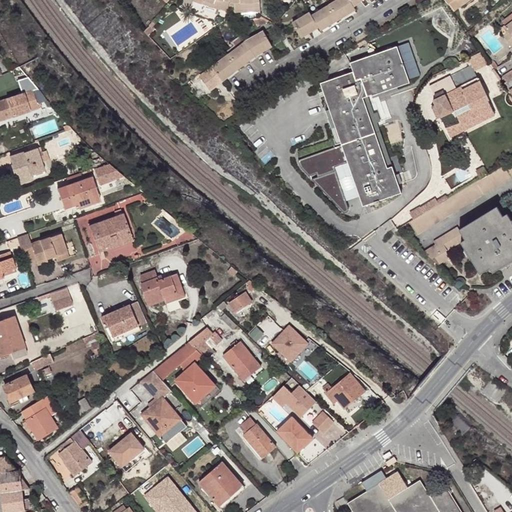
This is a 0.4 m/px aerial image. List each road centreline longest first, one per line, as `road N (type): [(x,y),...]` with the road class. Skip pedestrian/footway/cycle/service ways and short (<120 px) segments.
road 1 (residential): [(34,460),(196,328)]
road 2 (residential): [(396,0),(241,94)]
road 3 (residential): [(405,417),(439,450),(478,511)]
